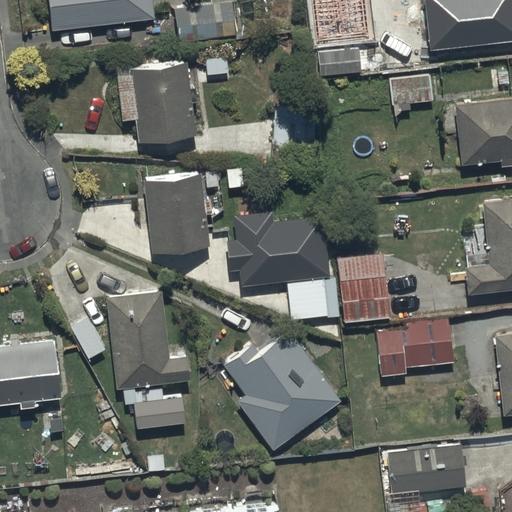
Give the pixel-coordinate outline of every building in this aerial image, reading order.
[(49,0),(52,25),(153,15),(151,0),(49,0)] [(231,0),(195,0),(175,2),(178,35),(234,30),(231,0)] [(511,0),(424,0),(428,43),(463,40),(463,44),(479,42),(479,38),(511,35),(511,0)] [(352,9),(313,13),(316,37),(354,33),(352,9)] [(393,37),(348,41),(351,71),(396,67),(393,37)] [(193,130),(184,55),(117,64),(123,114),(136,112),(139,137),(193,130)] [(428,64),(384,70),(388,103),(432,98),(428,64)] [(511,89),(453,98),(461,158),(511,151),(511,89)] [(198,165),(142,171),(151,247),(206,241),(198,165)] [(511,284),(511,192),(482,196),(489,258),(465,261),(468,289),(511,284)] [(273,211),(234,215),(236,240),(227,241),(230,272),(240,270),(242,287),(331,277),(324,216),(274,221),(273,211)] [(381,246),(335,252),(342,315),(388,310),(381,246)] [(335,279),(287,284),(291,321),(339,315),(335,279)] [(162,285),(106,291),(116,381),(187,373),(184,349),(169,351),(162,285)] [(404,325),(375,327),(378,370),(404,368),(403,363),(412,363),(412,370),(431,369),(430,358),(449,357),(447,314),(404,317),(404,325)] [(222,359),(243,389),(235,394),(270,445),(339,399),(288,323),(254,346),(250,340),(222,359)] [(511,325),(492,328),(501,410),(511,408),(511,325)] [(0,398),(20,397),(20,402),(35,400),(34,395),(61,392),(55,332),(0,338),(0,398)] [(181,391),(134,396),(137,423),(184,419),(181,391)] [(464,480),(459,438),(387,447),(392,488),(464,480)] [(278,511),(277,501),(182,511),(31,511),(32,511),(31,511),(278,511)]
